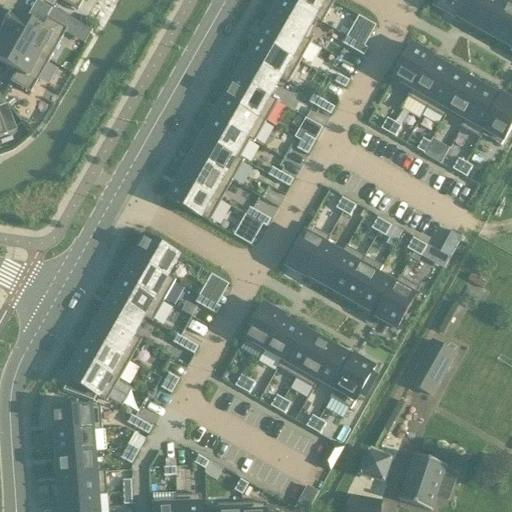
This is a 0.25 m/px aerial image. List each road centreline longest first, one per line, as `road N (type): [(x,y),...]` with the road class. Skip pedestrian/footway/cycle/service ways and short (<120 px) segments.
road 1 (residential): [(256,276),(404,18)]
road 2 (residential): [(142,496),(144,471),(256,276)]
road 3 (tertiary): [(18,511),(9,398),(60,290)]
road 4 (tertiary): [(118,191),(224,0)]
road 5 (residential): [(118,191),(256,276)]
